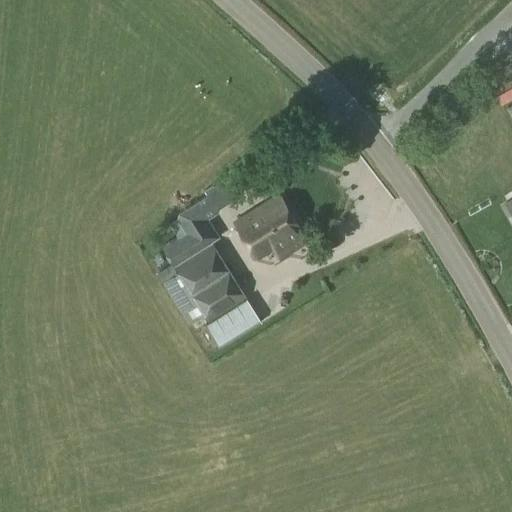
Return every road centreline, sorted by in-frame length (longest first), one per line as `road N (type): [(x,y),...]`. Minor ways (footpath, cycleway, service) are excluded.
road 1 (unknown): [(418,209),(292,265),(260,265),(238,250),(230,230),(237,194),(327,94)]
road 2 (tertiary): [(511,363),(375,147)]
road 3 (tertiary): [(375,147),(224,0)]
road 4 (residential): [(375,147),(511,16)]
